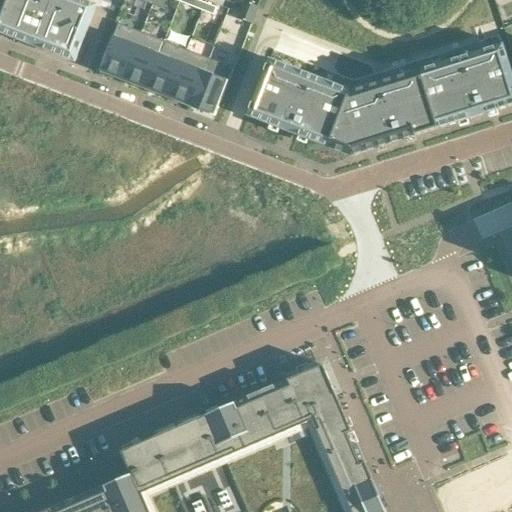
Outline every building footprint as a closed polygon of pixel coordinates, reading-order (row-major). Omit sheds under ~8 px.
[(0,0),(0,33),(73,62),(74,62),(75,62),(76,61),(97,9),(96,8),(97,7),(95,6),(80,0),(0,0)] [(196,0),(193,0),(191,7),(202,11),(205,4),(196,0)] [(245,2),(242,11),(255,16),(258,7),(245,2)] [(205,4),(202,11),(214,15),(217,8),(205,4)] [(242,11),(239,20),(251,25),(255,16),(242,11)] [(118,24),(99,73),(101,73),(101,72),(123,81),(141,33),(118,24)] [(141,33),(123,81),(146,90),(164,42),(141,33)] [(164,42),(146,90),(169,99),(187,51),(164,42)] [(250,113),(248,117),(251,118),(328,148),(351,157),(439,129),(511,106),(511,75),(504,50),(503,46),(500,47),(499,47),(421,72),(356,92),(357,92),(353,93),(350,92),(273,62),(270,61),(269,64),(268,64),(249,113),(250,113)] [(187,51),(169,99),(192,108),(211,60),(187,51)] [(211,60),(192,108),(215,117),(234,68),(211,60)] [(131,476),(44,511),(386,511),(323,366),(121,453),(131,476)]
